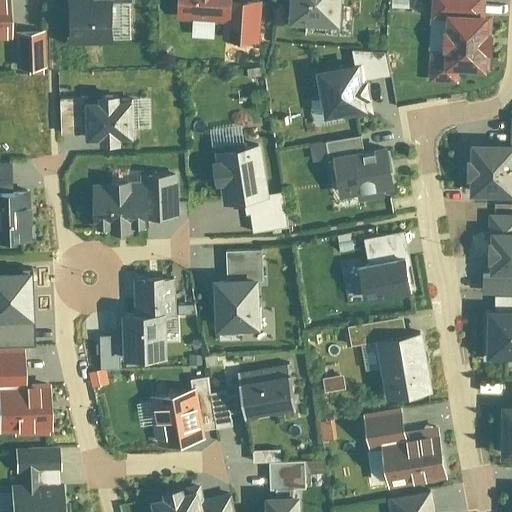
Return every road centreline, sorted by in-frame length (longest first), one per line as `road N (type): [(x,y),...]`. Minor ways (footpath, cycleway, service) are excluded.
road 1 (residential): [(487,511),(422,142),(434,119),(511,95)]
road 2 (residential): [(97,466),(65,256)]
